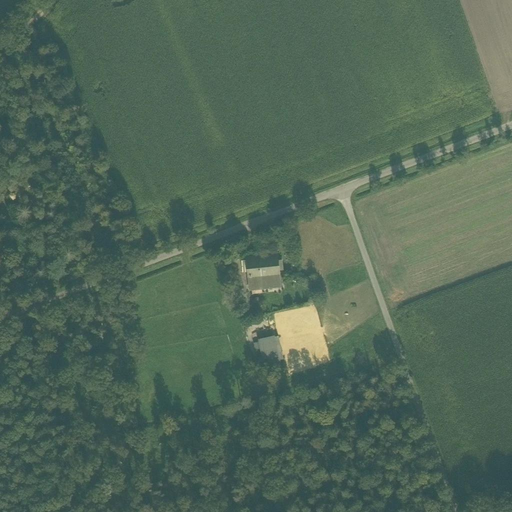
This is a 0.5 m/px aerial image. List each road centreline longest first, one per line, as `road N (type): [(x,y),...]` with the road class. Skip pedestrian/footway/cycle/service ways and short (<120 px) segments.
road 1 (unclassified): [(0,319),(511,124)]
road 2 (track): [(341,189),(455,511)]
